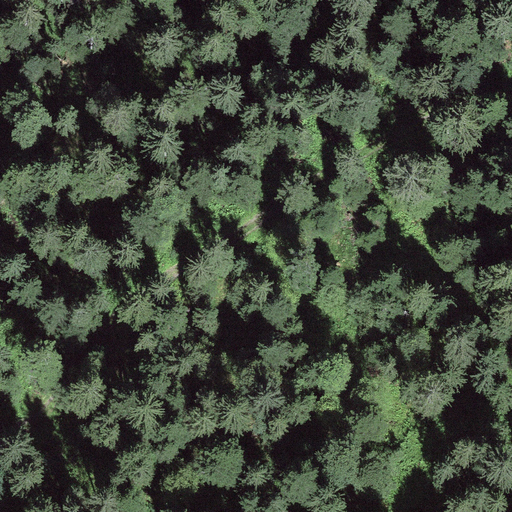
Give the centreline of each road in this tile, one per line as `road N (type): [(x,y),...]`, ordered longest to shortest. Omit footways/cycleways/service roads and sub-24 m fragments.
road 1 (track): [(0,433),(37,418),(87,345),(149,284),(380,143),(511,86)]
road 2 (track): [(0,213),(251,225)]
